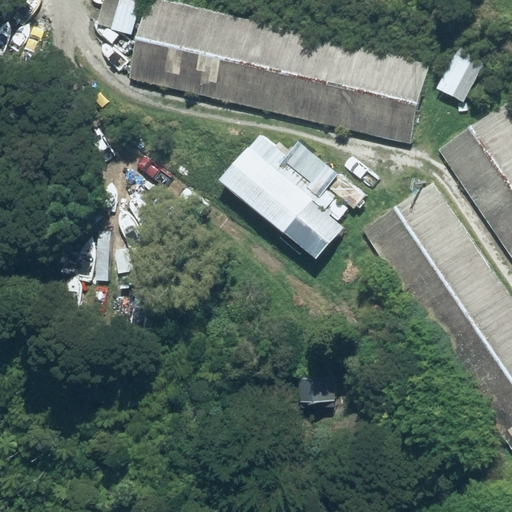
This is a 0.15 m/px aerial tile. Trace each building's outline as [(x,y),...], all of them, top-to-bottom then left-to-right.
[(104,0),(95,25),(130,37),(142,0),(104,0)] [(144,1),(126,80),(409,146),(428,67),(144,1)] [(493,57),(464,45),(444,91),(474,104),(493,57)] [(511,112),(507,105),(436,153),(511,264),(511,112)] [(214,184),(280,236),(301,210),(308,216),(313,209),(321,216),(323,213),(348,233),(358,221),(323,195),(326,192),(352,213),(362,200),(290,143),(268,170),(242,149),(214,184)] [(511,307),(430,186),(360,233),(508,453),(511,449),(511,307)] [(151,273),(119,285),(132,320),(163,309),(151,273)]
